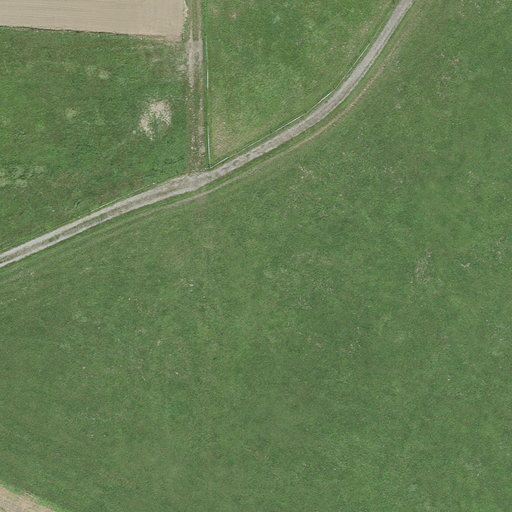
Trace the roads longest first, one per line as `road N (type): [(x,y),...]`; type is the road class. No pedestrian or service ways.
road 1 (track): [(408,0),(363,67),(301,128),(195,182),(0,261)]
road 2 (track): [(196,0),(195,182)]
